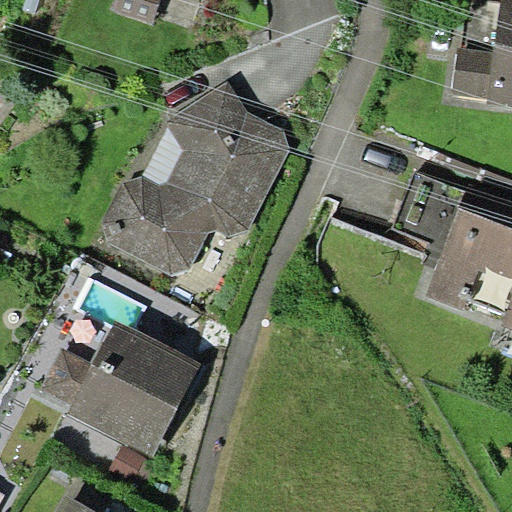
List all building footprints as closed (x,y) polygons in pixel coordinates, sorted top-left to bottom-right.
[(116,0),(113,12),(152,24),(157,9),(159,0),(116,0)] [(199,0),(159,0),(157,9),(193,20),(199,0)] [(511,0),(501,0),(502,1),(495,50),(462,46),(458,45),(452,93),(488,98),(488,104),(511,107),(511,0)] [(495,50),(502,1),(490,0),(467,0),(462,46),(495,50)] [(227,81),(165,121),(169,126),(185,149),(167,181),(158,183),(143,174),(123,182),(101,223),(107,242),(172,275),(189,270),(192,269),(204,243),(206,244),(209,234),(217,230),(223,234),(226,240),(245,236),(290,150),(283,129),(247,111),(227,81)] [(169,126),(143,174),(158,183),(167,181),(185,149),(169,126)] [(436,267),(466,192),(416,172),(393,228),(429,242),(421,261),(436,267)] [(436,267),(425,295),(511,328),(511,202),(468,186),(466,192),(436,267)] [(202,365),(116,320),(93,364),(62,348),(40,391),(70,407),(66,416),(115,441),(116,439),(153,458),(202,365)] [(158,466),(122,445),(109,467),(145,488),(158,466)] [(96,511),(65,494),(54,511),(96,511)]
